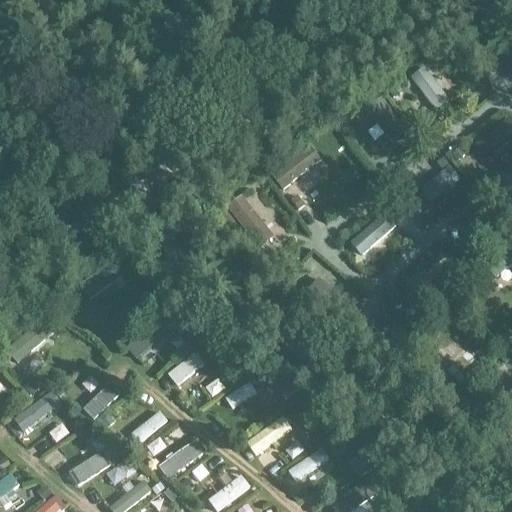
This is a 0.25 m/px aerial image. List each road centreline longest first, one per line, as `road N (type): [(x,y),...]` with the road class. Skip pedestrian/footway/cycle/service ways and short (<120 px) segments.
road 1 (track): [(489,511),(0,96)]
road 2 (unclassified): [(0,281),(434,0)]
